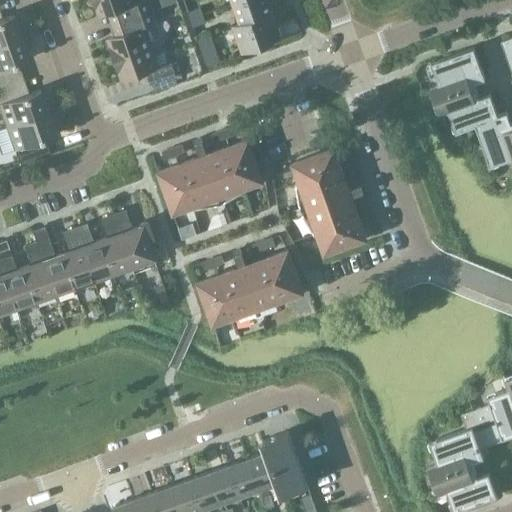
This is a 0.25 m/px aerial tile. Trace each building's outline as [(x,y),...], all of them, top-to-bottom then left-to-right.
[(111,24),(151,10),(147,0),(92,0),(98,16),(107,13),(111,24)] [(239,25),(273,13),(268,0),(245,0),(232,5),(239,24),(239,25)] [(200,7),(188,12),(190,19),(203,15),(200,7)] [(155,21),(151,10),(111,24),(115,35),(106,38),(113,59),(151,46),(144,25),(155,21)] [(239,25),(239,24),(232,26),(242,53),(282,39),(273,13),(239,25)] [(0,43),(26,35),(21,21),(16,23),(13,14),(1,18),(0,14),(0,43)] [(203,15),(190,19),(193,26),(205,22),(203,15)] [(196,36),(202,51),(214,47),(209,32),(196,36)] [(0,86),(23,78),(17,63),(29,59),(25,50),(30,48),(26,35),(0,43),(0,86)] [(511,73),(511,37),(501,41),(511,73)] [(151,46),(113,59),(121,80),(147,71),(151,82),(174,74),(170,63),(158,67),(151,46)] [(214,47),(202,51),(207,66),(219,61),(214,47)] [(511,126),(502,130),(490,94),(475,99),(466,75),(481,70),(473,47),(431,63),(439,83),(429,87),(439,113),(448,110),(456,131),(475,125),(490,165),(511,158),(511,161),(511,126)] [(0,109),(6,127),(52,110),(48,97),(43,98),(39,89),(28,93),(23,78),(0,86),(0,109)] [(52,110),(6,127),(19,164),(49,153),(44,138),(55,134),(52,125),(57,123),(52,110)] [(232,126),(222,130),(226,139),(234,134),(232,126)] [(222,130),(212,133),(215,141),(226,139),(222,130)] [(172,212),(194,209),(221,205),(263,180),(248,139),(206,153),(200,138),(194,140),(200,156),(158,171),(172,212)] [(182,144),(172,148),(175,157),(184,152),(182,144)] [(172,148),(162,151),(164,158),(175,157),(172,148)] [(292,162),(295,184),(300,211),(324,253),(366,238),(351,196),(366,190),(364,184),(348,190),(333,148),(292,162)] [(353,152),(346,154),(348,165),(356,162),(353,152)] [(356,162),(348,165),(353,174),(360,172),(356,162)] [(371,202),(364,204),(366,215),(374,212),(371,202)] [(123,210),(112,214),(130,265),(132,272),(155,264),(144,234),(149,232),(144,220),(139,222),(140,224),(129,228),(123,210)] [(374,212),(366,215),(371,225),(378,222),(374,212)] [(108,236),(99,239),(111,272),(130,265),(112,214),(102,218),(108,236)] [(85,224),(74,228),(92,279),(111,272),(99,239),(91,242),(85,224)] [(43,228),(32,231),(36,241),(53,292),(73,285),(61,252),(53,255),(43,228)] [(70,249),(61,252),(73,285),(92,279),(74,228),(63,232),(70,249)] [(272,237),(262,240),(265,250),(274,244),(272,237)] [(262,240),(252,244),(254,251),(265,250),(262,240)] [(34,299),(53,292),(36,241),(25,245),(31,263),(23,266),(34,299)] [(212,323),(233,320),(260,315),(302,291),(288,250),(245,265),(240,249),(234,251),(239,267),(197,282),(212,323)] [(34,299),(23,266),(14,269),(8,251),(0,254),(0,263),(15,306),(34,299)] [(221,255),(211,258),(215,268),(224,262),(221,255)] [(211,258),(201,262),(204,269),(215,268),(211,258)] [(0,311),(15,306),(0,263),(0,311)] [(161,283),(152,286),(156,295),(165,292),(161,283)] [(511,376),(505,379),(509,388),(487,396),(490,404),(461,414),(466,428),(429,441),(437,463),(428,466),(437,492),(446,489),(454,511),(496,495),(488,472),(473,478),(465,454),(480,449),(479,448),(504,440),(503,438),(511,434),(511,376)] [(288,431),(262,440),(266,451),(267,451),(279,484),(278,484),(281,493),(307,484),(288,431)] [(266,451),(248,458),(260,491),(278,484),(279,484),(267,451),(266,451)] [(248,458),(229,464),(240,498),(260,491),(248,458)] [(229,464),(209,471),(221,505),(240,498),(229,464)] [(209,471),(190,478),(202,511),(221,505),(209,471)] [(190,478),(171,485),(180,511),(200,511),(202,511),(190,478)] [(180,511),(171,485),(152,492),(158,511),(180,511)] [(158,511),(152,492),(132,499),(137,511),(158,511)] [(270,493),(261,496),(266,508),(274,505),(270,493)] [(310,494),(300,497),(304,507),(314,503),(310,494)] [(261,496),(253,499),(257,511),(266,508),(261,496)] [(137,511),(132,499),(112,506),(114,511),(137,511)] [(314,503),(304,507),(305,511),(311,511),(316,510),(314,503)]
